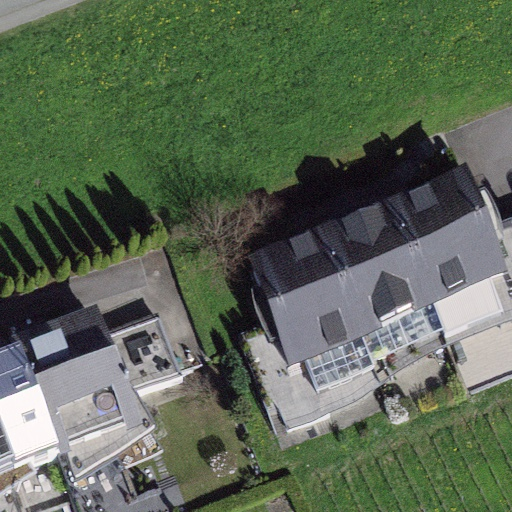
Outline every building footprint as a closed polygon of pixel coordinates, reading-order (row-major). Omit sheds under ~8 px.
[(468,171),(394,199),(432,298),(505,270),(468,171)] [(394,199),(321,227),(358,326),(432,298),(394,199)] [(321,227),(247,255),(285,354),(358,326),(321,227)] [(94,302),(14,332),(61,454),(140,424),(94,302)] [(129,334),(139,406),(182,400),(172,328),(129,334)] [(14,332),(0,337),(0,477),(61,454),(14,332)]
